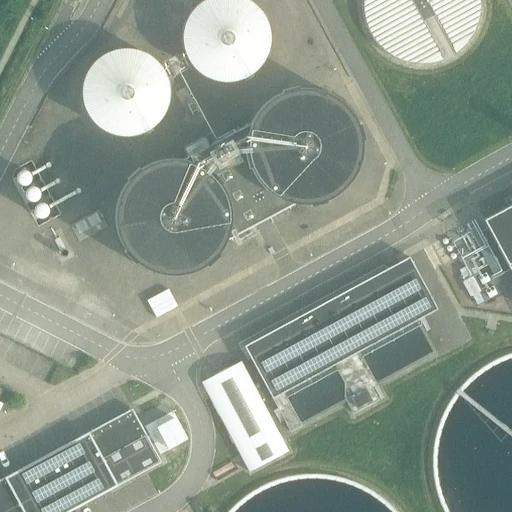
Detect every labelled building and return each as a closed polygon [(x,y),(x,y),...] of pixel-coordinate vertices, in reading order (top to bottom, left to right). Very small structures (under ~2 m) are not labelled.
[(184,54),(195,71),(204,78),(217,82),(239,81),(255,73),(265,62),(271,47),(272,33),(266,16),(259,6),(249,0),(202,0),(198,2),(191,9),(183,25),(181,39),(184,54)] [(361,0),(363,17),(372,36),(383,48),(396,55),(412,59),(427,59),(447,53),(459,44),(470,29),(475,14),(475,0),(361,0)] [(84,109),(95,125),(104,132),(117,137),(139,136),(155,128),(165,116),(171,102),(172,88),(166,71),(159,60),(145,51),(135,48),(112,49),(98,57),(91,64),(83,79),(81,93),(84,109)] [(265,104),(254,119),(249,138),(250,159),(259,178),(271,191),(284,198),(299,202),(314,202),(334,196),(346,187),(357,172),(363,157),(363,135),(356,116),(345,102),(335,95),(320,89),(305,87),(283,92),(265,104)] [(248,127),(250,122),(183,159),(188,160),(192,162),(197,164),(201,166),(205,168),(209,171),(210,169),(222,182),(221,184),(223,188),(226,192),(227,197),(229,202),(230,206),(231,211),(231,216),(231,221),(230,226),(229,231),(228,236),(226,240),(235,235),(293,203),(289,202),(284,200),(279,199),(275,196),(271,194),(267,191),(263,188),(260,184),(257,180),(254,176),(252,172),(250,168),(247,168),(244,152),(245,151),(245,146),(245,141),(246,136),(247,131),(248,127)] [(127,176),(116,191),(111,210),(112,231),(121,250),(133,262),(145,270),(161,274),(176,274),(196,267),(208,259),(219,244),(224,229),(225,207),(218,188),(207,174),(197,167),(182,161),(167,159),(145,164),(127,176)] [(511,205),(484,221),(500,250),(511,273),(511,205)] [(478,228),(470,232),(495,279),(503,275),(478,228)] [(409,257),(376,275),(244,346),(271,397),(436,308),(415,268),(409,257)] [(448,511),(511,511),(511,355),(494,362),(465,384),(447,411),(437,439),(436,474),(446,508),(448,511)] [(241,360),(201,382),(210,399),(248,472),(288,451),(250,378),(241,360)] [(366,391),(352,398),(357,408),(371,401),(366,391)] [(0,480),(0,511),(70,511),(161,463),(132,409),(0,480)] [(156,428),(168,449),(184,440),(173,419),(156,428)] [(396,511),(379,495),(357,483),(323,475),(292,476),(259,488),(231,510),(229,511),(396,511)]
